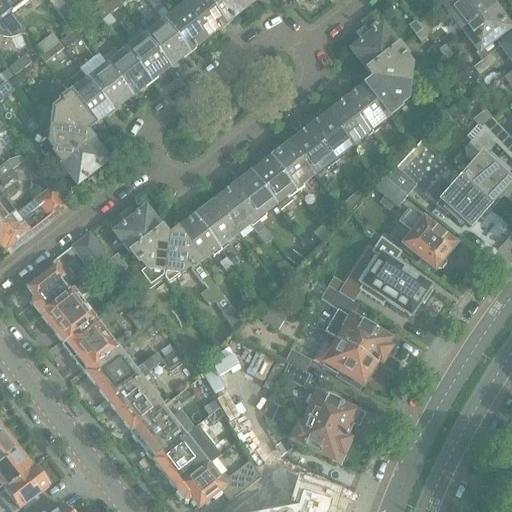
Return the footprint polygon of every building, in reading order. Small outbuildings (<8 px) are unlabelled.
[(0,0),(0,37),(2,39),(9,40),(17,37),(24,32),(9,13),(0,0)] [(25,0),(0,0),(9,13),(25,0)] [(46,0),(56,12),(63,7),(58,0),(46,0)] [(94,0),(101,8),(111,0),(94,0)] [(97,13),(95,15),(101,22),(105,19),(119,7),(114,0),(101,10),(97,13)] [(168,14),(167,15),(155,0),(154,0),(149,5),(161,20),(185,51),(189,48),(193,47),(195,49),(197,47),(195,45),(205,37),(182,8),(170,17),(168,14)] [(219,25),(223,22),(206,0),(192,0),(182,8),(205,37),(215,29),(217,32),(218,30),(217,29),(219,25)] [(232,17),(243,8),(236,0),(206,0),(223,22),(226,19),(230,19),(231,20),(233,19),(232,17)] [(236,0),(243,8),(252,1),(254,3),(256,1),(254,0),(236,0)] [(437,0),(446,12),(461,0),(437,0)] [(461,0),(446,12),(462,32),(494,7),(488,0),(461,0)] [(494,7),(462,32),(463,33),(478,52),(474,55),(480,62),(493,52),(494,53),(500,49),(511,40),(505,33),(504,34),(503,34),(499,28),(502,25),(500,22),(503,20),(505,20),(505,18),(503,18),(495,8),(496,8),(495,6),(494,7)] [(63,7),(56,12),(64,23),(71,18),(63,7)] [(421,31),(428,26),(419,13),(412,19),(415,23),(421,31)] [(84,24),(81,26),(88,34),(90,32),(102,23),(101,22),(95,15),(92,17),(84,24)] [(155,29),(144,37),(167,66),(178,58),(180,60),(182,58),(180,57),(182,52),(185,51),(161,20),(154,25),(153,26),(155,29)] [(415,23),(409,27),(415,35),(421,31),(415,23)] [(428,26),(421,31),(427,38),(434,33),(428,26)] [(511,40),(500,49),(511,63),(511,27),(508,31),(505,33),(511,40)] [(366,73),(397,49),(381,28),(372,35),(369,30),(365,34),(363,30),(362,31),(357,36),(356,35),(355,36),(358,39),(354,42),(357,46),(349,52),(366,73)] [(77,30),(60,43),(66,50),(83,37),(77,30)] [(421,31),(415,35),(421,43),(427,38),(421,31)] [(128,45),(123,50),(146,80),(152,76),(156,75),(158,77),(159,76),(158,74),(167,66),(144,37),(139,32),(126,42),(128,45)] [(52,35),(36,47),(42,55),(57,43),(52,35)] [(42,55),(38,58),(44,65),(63,50),(57,43),(42,55)] [(397,49),(366,73),(368,76),(373,77),(373,80),(372,80),(371,81),(372,81),(408,86),(419,87),(422,69),(410,68),(405,60),(397,49)] [(104,57),(101,60),(106,67),(128,95),(136,90),(141,86),(143,88),(145,87),(143,85),(145,82),(146,80),(123,50),(115,55),(112,51),(104,57)] [(480,62),(472,68),(479,76),(499,60),(493,52),(480,62)] [(98,57),(79,71),(80,72),(85,79),(108,109),(113,104),(115,107),(117,106),(116,105),(122,100),(128,95),(106,67),(101,60),(98,57)] [(23,58),(8,69),(13,77),(28,65),(23,58)] [(80,72),(61,87),(68,96),(90,125),(102,116),(103,116),(105,115),(103,113),(108,109),(85,79),(80,72)] [(511,72),(503,79),(511,90),(511,72)] [(6,73),(0,77),(0,87),(7,82),(11,79),(6,73)] [(13,91),(26,81),(20,73),(8,83),(13,91)] [(364,88),(388,118),(389,117),(399,109),(406,104),(408,86),(372,81),(371,81),(371,82),(371,83),(373,83),(372,86),(368,85),(364,88)] [(7,82),(0,87),(0,103),(14,92),(13,91),(8,83),(7,82)] [(349,102),(347,104),(371,134),(378,129),(377,127),(388,118),(364,88),(353,97),(351,94),(349,96),(351,98),(349,102)] [(49,128),(49,129),(82,133),(91,127),(90,125),(68,96),(57,105),(57,106),(51,110),(49,128)] [(363,140),(371,134),(347,104),(343,107),(337,108),(336,106),(334,107),(336,110),(327,116),(351,147),(362,138),(363,140)] [(450,114),(457,122),(464,115),(456,108),(450,114)] [(472,121),(471,122),(476,126),(480,131),(493,121),(492,120),(488,116),(486,113),(485,111),(472,121)] [(339,156),(351,147),(327,116),(315,126),(314,123),(312,125),(313,127),(312,131),(309,133),(333,164),(341,158),(339,156)] [(511,159),(511,141),(493,121),(480,131),(493,145),(510,162),(511,159)] [(473,165),(460,179),(492,208),(501,198),(510,205),(511,202),(511,186),(503,178),(507,173),(503,170),(504,168),(495,160),(494,162),(490,159),(486,164),(481,159),(493,145),(480,131),(476,126),(465,139),(471,145),(466,150),(465,158),(473,165)] [(48,138),(36,147),(53,169),(59,164),(88,141),(85,137),(82,133),(49,129),(49,130),(48,138)] [(417,142),(410,132),(403,137),(410,146),(417,142)] [(326,170),(333,164),(309,133),(304,137),(299,136),(298,135),(297,136),(299,139),(289,146),(312,176),(324,167),(326,170)] [(99,167),(105,162),(88,141),(59,164),(75,185),(82,180),(85,183),(89,180),(92,183),(100,178),(97,174),(102,170),(99,167)] [(275,159),(272,162),(295,193),(303,188),(301,185),(312,176),(289,146),(278,154),(276,152),(275,153),(277,156),(275,159)] [(394,146),(386,152),(393,161),(401,155),(394,146)] [(0,178),(10,171),(21,162),(18,158),(7,162),(0,167),(0,178)] [(262,167),(251,175),(275,205),(279,211),(291,201),(289,198),(295,193),(272,162),(268,165),(263,164),(262,163),(260,164),(262,167)] [(406,198),(416,187),(394,168),(384,180),(406,198)] [(15,178),(10,172),(10,171),(0,178),(0,185),(2,188),(15,178)] [(371,173),(375,180),(379,177),(374,171),(371,173)] [(235,191),(233,192),(257,223),(258,222),(265,217),(263,214),(275,205),(251,175),(242,183),(240,180),(238,181),(240,183),(238,188),(235,191)] [(440,179),(423,197),(436,208),(437,207),(446,215),(459,227),(464,222),(470,227),(477,218),(480,221),(492,208),(460,179),(451,190),(440,179)] [(397,209),(406,198),(384,180),(373,191),(397,209)] [(12,215),(0,224),(0,249),(3,254),(27,235),(30,239),(68,209),(51,186),(13,216),(12,215)] [(211,203),(236,236),(245,229),(248,226),(266,249),(273,244),(257,223),(233,192),(232,193),(226,193),(225,192),(223,193),(223,194),(219,197),(211,203)] [(0,198),(0,224),(12,215),(12,214),(0,198)] [(338,208),(345,216),(355,208),(347,200),(338,208)] [(195,219),(194,219),(219,252),(220,252),(226,247),(224,244),(236,236),(211,203),(199,212),(199,211),(197,213),(199,215),(195,219)] [(122,224),(109,234),(127,258),(160,233),(148,216),(142,209),(132,216),(127,210),(117,217),(122,224)] [(444,261),(456,247),(410,209),(398,224),(411,234),(402,246),(435,272),(437,270),(441,271),(445,266),(444,261)] [(319,224),(327,234),(337,226),(329,216),(319,224)] [(177,230),(173,232),(198,265),(203,261),(210,256),(211,258),(219,252),(194,219),(189,223),(187,221),(185,222),(186,223),(177,230)] [(164,276),(163,281),(166,285),(178,277),(180,278),(189,271),(205,292),(198,297),(207,308),(213,304),(216,308),(222,315),(230,309),(225,302),(226,301),(198,265),(173,232),(169,236),(168,236),(164,276)] [(168,236),(165,239),(160,233),(127,258),(137,271),(133,274),(147,291),(163,281),(164,276),(168,236)] [(319,243),(312,234),(303,241),(310,250),(319,243)] [(107,260),(88,236),(88,235),(69,249),(70,250),(75,256),(79,262),(70,273),(80,285),(103,268),(110,263),(107,260)] [(379,260),(358,292),(382,308),(385,302),(409,318),(419,303),(423,306),(432,293),(428,290),(428,289),(414,280),(402,272),(393,266),(400,254),(380,239),(370,254),(379,260)] [(70,250),(64,254),(71,259),(75,256),(70,250)] [(292,253),(286,260),(296,268),(302,260),(292,253)] [(121,263),(118,260),(116,256),(112,259),(111,258),(107,260),(110,263),(114,268),(121,263)] [(231,256),(225,260),(230,267),(231,268),(237,264),(231,256)] [(225,260),(218,266),(223,272),(230,267),(225,260)] [(121,278),(114,268),(110,263),(103,268),(115,283),(121,278)] [(122,272),(125,269),(121,263),(114,268),(121,278),(125,276),(122,272)] [(53,268),(24,290),(31,301),(30,302),(30,306),(38,316),(38,317),(71,292),(70,291),(53,268)] [(126,297),(132,292),(122,279),(116,284),(126,297)] [(332,280),(326,289),(337,296),(343,287),(332,280)] [(71,292),(38,317),(61,346),(94,321),(79,303),(88,296),(80,285),(71,292)] [(357,308),(337,296),(326,289),(319,301),(336,311),(343,316),(344,315),(350,319),(357,308)] [(143,306),(127,318),(138,331),(153,320),(143,306)] [(258,321),(279,332),(286,319),(266,308),(258,321)] [(324,331),(323,333),(333,339),(334,340),(376,364),(380,367),(390,351),(385,348),(389,342),(388,341),(375,333),(376,332),(373,330),(373,329),(359,320),(358,322),(356,320),(355,321),(350,319),(344,315),(343,316),(336,311),(332,317),(324,331)] [(83,374),(115,349),(94,321),(61,346),(60,347),(81,375),(83,374)] [(314,356),(310,363),(359,392),(363,384),(365,383),(367,382),(370,377),(371,373),(371,372),(376,364),(334,340),(333,342),(330,347),(322,343),(314,356)] [(169,347),(160,354),(164,359),(173,352),(169,347)] [(146,373),(160,362),(156,358),(155,356),(134,371),(117,348),(115,349),(83,374),(105,402),(92,412),(93,414),(140,378),(146,373)] [(169,374),(186,362),(176,349),(173,352),(164,359),(160,362),(169,374)] [(286,367),(303,375),(309,362),(289,352),(283,365),(287,366),(286,367)] [(310,378),(303,375),(286,367),(281,380),(304,392),(310,378)] [(148,389),(155,384),(146,373),(140,378),(93,414),(96,417),(109,407),(129,433),(161,408),(162,407),(148,389)] [(357,414),(328,400),(314,394),(302,419),(345,439),(357,414)] [(214,404),(204,409),(208,416),(218,411),(214,404)] [(129,433),(128,434),(151,463),(152,462),(193,430),(179,412),(170,419),(162,408),(129,433)] [(218,411),(207,419),(212,426),(222,418),(218,411)] [(350,441),(345,439),(302,419),(291,442),(284,439),(278,442),(287,457),(288,457),(293,447),(333,466),(336,458),(341,461),(350,441)] [(193,430),(152,462),(174,491),(204,468),(207,466),(219,456),(197,427),(193,430)] [(0,433),(0,432),(0,464),(16,453),(10,445),(14,442),(4,430),(0,433)] [(21,454),(18,455),(16,453),(0,464),(0,490),(1,492),(30,470),(23,462),(24,457),(21,454)] [(258,479),(253,470),(248,463),(227,480),(222,473),(212,480),(204,468),(174,491),(183,502),(186,502),(189,501),(196,510),(219,493),(227,504),(258,479)] [(38,472),(34,472),(32,469),(30,470),(1,492),(2,493),(0,494),(0,500),(9,511),(16,511),(22,508),(23,510),(36,500),(35,498),(47,488),(40,480),(41,476),(38,472)] [(327,511),(332,496),(302,487),(295,510),(293,510),(291,511),(283,511),(327,511)]
